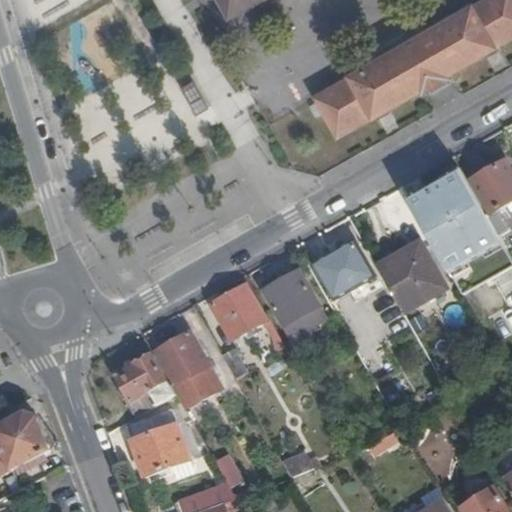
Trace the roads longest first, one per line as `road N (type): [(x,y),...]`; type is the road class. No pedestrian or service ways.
road 1 (residential): [(511,98),(132,309),(74,309)]
road 2 (residential): [(65,286),(67,259),(0,36)]
road 3 (residential): [(112,511),(54,337)]
